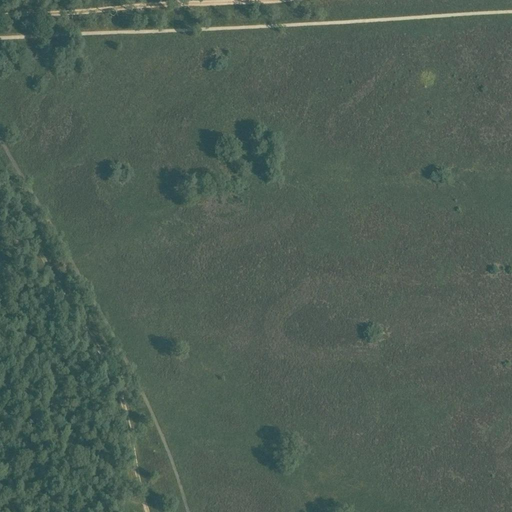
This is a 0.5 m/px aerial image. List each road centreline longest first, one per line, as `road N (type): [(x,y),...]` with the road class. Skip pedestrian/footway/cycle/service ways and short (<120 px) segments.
road 1 (track): [(0,177),(120,393),(146,511)]
road 2 (track): [(277,0),(0,17)]
